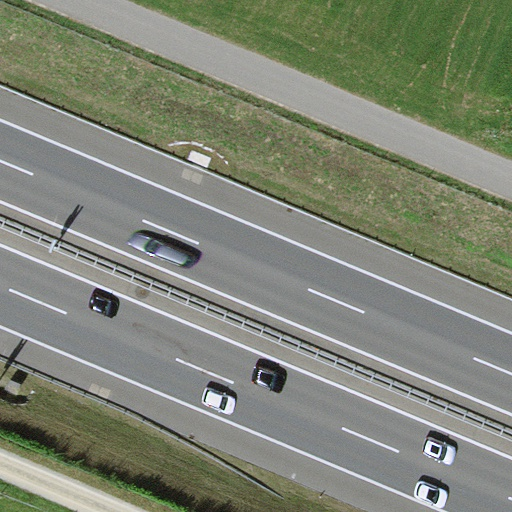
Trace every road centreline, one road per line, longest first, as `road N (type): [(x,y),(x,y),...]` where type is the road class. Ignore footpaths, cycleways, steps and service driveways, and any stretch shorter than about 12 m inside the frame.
road 1 (motorway): [(511,380),(0,164)]
road 2 (motorway): [(0,298),(511,511)]
road 3 (track): [(511,173),(90,0)]
